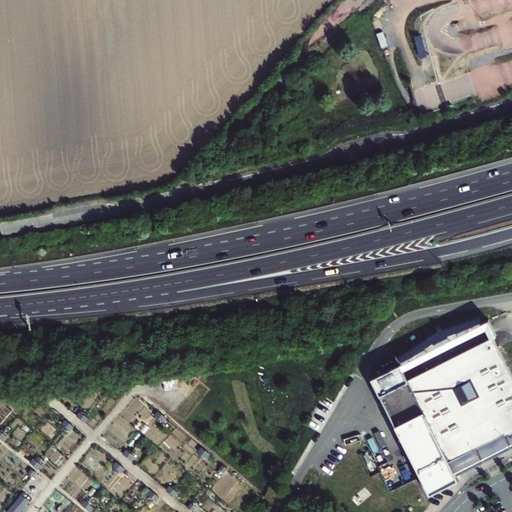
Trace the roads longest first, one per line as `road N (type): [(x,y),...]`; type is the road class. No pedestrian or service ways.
road 1 (trunk): [(59,300),(220,275),(511,204)]
road 2 (trunk): [(59,300),(187,294),(511,233)]
road 3 (trunk): [(312,232),(0,283)]
road 4 (trunk): [(511,169),(312,232)]
road 5 (trunk): [(511,181),(312,232)]
road 6 (track): [(253,112),(350,1)]
